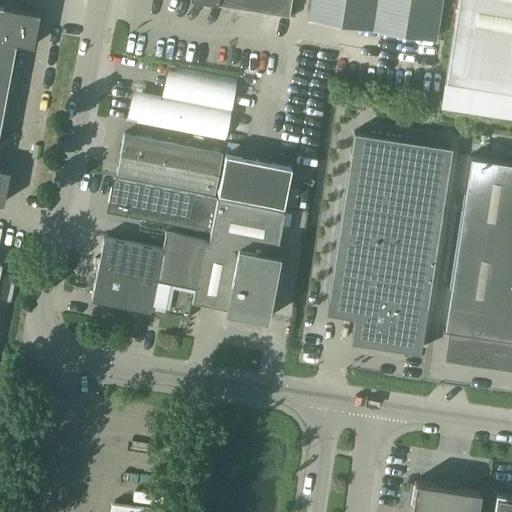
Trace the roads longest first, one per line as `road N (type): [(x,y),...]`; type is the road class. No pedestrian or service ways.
road 1 (unclassified): [(327,399),(119,369),(61,351),(44,302),(105,0)]
road 2 (unclassified): [(511,429),(378,408)]
